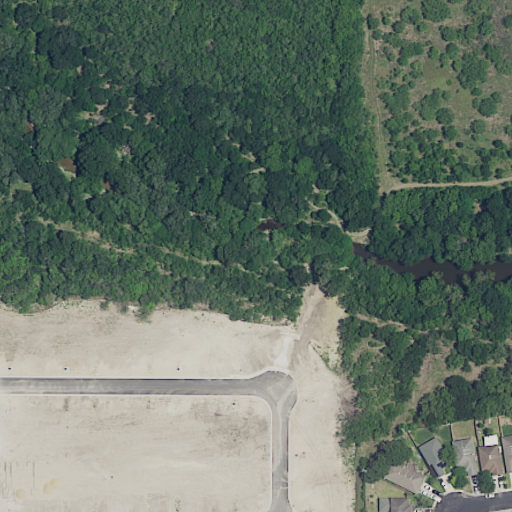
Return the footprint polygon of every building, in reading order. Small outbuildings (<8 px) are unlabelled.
[(507,474),(511,472),(511,435),(501,437),(507,474)] [(443,468),(451,465),(438,437),(420,446),(435,479),(446,474),(443,468)] [(452,441),(457,468),(466,467),(468,476),(478,474),(472,438),(452,441)] [(478,447),(482,470),(491,468),(492,476),(503,474),(498,443),(478,447)] [(427,476),(392,459),(383,477),(418,494),(427,476)] [(411,511),(412,498),(380,498),(379,511),(382,511),(411,511)]
